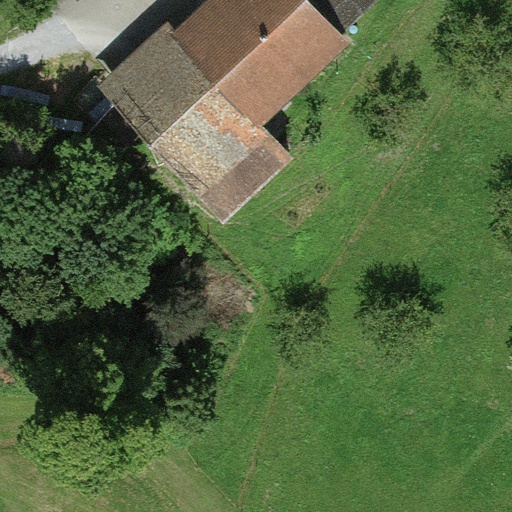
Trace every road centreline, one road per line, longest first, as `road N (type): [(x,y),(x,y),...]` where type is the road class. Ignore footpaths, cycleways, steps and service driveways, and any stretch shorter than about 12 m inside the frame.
road 1 (track): [(0,417),(88,424),(155,462),(204,511)]
road 2 (track): [(0,65),(128,0)]
